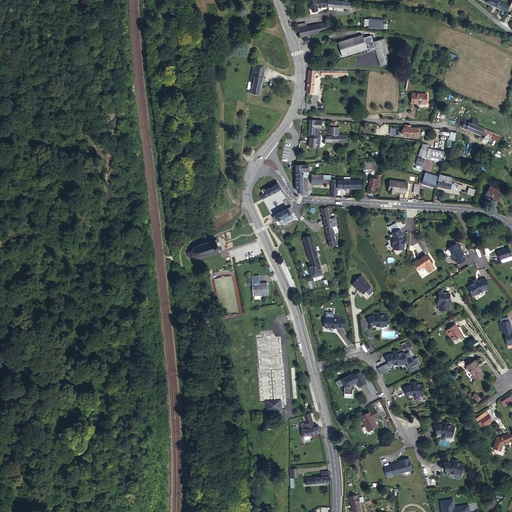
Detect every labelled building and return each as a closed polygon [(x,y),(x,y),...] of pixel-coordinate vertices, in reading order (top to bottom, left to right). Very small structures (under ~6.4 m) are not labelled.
[(326,0),(309,0),(310,7),(311,9),(311,11),(318,9),(318,8),(328,7),(327,0),(326,0)] [(498,0),(482,0),(505,11),(508,5),(498,0)] [(387,29),(387,23),(384,23),(384,19),(368,18),(367,28),(387,29)] [(319,32),(325,30),(324,25),(318,26),(317,25),(298,29),(300,37),(319,33),(319,32)] [(380,66),(388,64),(386,54),(388,53),(384,39),(373,42),(371,36),(363,38),(362,35),(338,43),(342,57),(366,49),(367,52),(375,50),(380,66)] [(251,93),(259,95),(264,69),(256,68),(254,77),(252,76),(251,82),(253,82),(251,93)] [(315,70),(308,70),(308,71),(306,92),(313,93),(315,73),(315,70)] [(411,103),(426,104),(427,95),(412,94),(411,103)] [(460,126),(496,141),(499,135),(477,126),(479,121),(473,119),(471,124),(462,120),(460,126)] [(322,121),(309,120),(309,134),(318,134),(318,131),(321,132),(322,121)] [(410,128),(410,126),(406,125),(406,127),(404,127),(403,136),(418,137),(418,128),(410,128)] [(309,147),(319,148),(320,135),(309,134),(309,137),(310,137),(309,147)] [(499,142),(507,146),(510,140),(501,136),(499,142)] [(419,155),(425,157),(428,145),(423,143),(419,155)] [(416,165),(422,166),(423,166),(424,160),(417,158),(416,165)] [(461,160),(459,165),(479,171),(480,166),(461,160)] [(422,183),(434,187),(437,178),(432,176),(432,175),(425,173),(422,183)] [(453,177),(439,174),(437,186),(453,190),(455,184),(451,184),(453,177)] [(375,189),(380,190),(383,176),(376,175),(376,179),(371,178),(368,192),(374,194),(375,189)] [(306,179),(296,178),(296,189),(298,192),(304,195),(307,196),(306,179)] [(337,189),(351,188),(351,180),(337,180),(337,189)] [(351,180),(351,188),(361,188),(361,180),(351,180)] [(394,191),(405,193),(407,182),(389,180),(387,192),(394,193),(394,191)] [(265,198),(281,189),(278,184),(266,190),(263,193),(265,198)] [(485,196),(497,202),(502,192),(490,186),(485,196)] [(293,212),(290,207),(287,208),(275,214),(275,215),(272,217),(275,222),(293,212)] [(327,207),(321,208),(329,246),(336,245),(332,227),(337,226),(335,218),(330,219),(327,207)] [(401,229),(390,234),(392,238),(393,239),(393,248),(394,249),(405,249),(405,243),(407,243),(407,238),(403,238),(403,237),(403,234),(401,229)] [(307,264),(309,269),(319,266),(311,235),(303,238),(310,263),(307,264)] [(187,252),(186,253),(186,254),(187,254),(188,257),(187,258),(188,258),(188,259),(190,259),(189,258),(193,257),(194,257),(196,258),(196,259),(197,259),(197,258),(200,257),(200,258),(202,258),(201,256),(205,255),(205,257),(206,256),(206,255),(209,254),(209,255),(211,254),(210,253),(214,252),(214,253),(215,253),(215,252),(218,251),(219,252),(220,251),(219,250),(221,250),(220,249),(219,249),(216,240),(217,240),(217,239),(216,240),(215,239),(214,239),(215,240),(211,241),(211,240),(210,241),(210,242),(206,243),(206,242),(205,242),(206,243),(202,244),(202,243),(201,244),(201,245),(197,246),(197,245),(196,245),(196,246),(194,248),(193,247),(192,248),(193,249),(192,251),(190,251),(191,252),(188,253),(187,252)] [(457,264),(466,258),(462,252),(463,252),(462,250),(461,250),(459,248),(460,244),(455,244),(452,245),(451,244),(447,249),(453,253),(449,256),(451,259),(453,258),(454,259),(453,260),(455,263),(456,262),(457,264)] [(508,247),(497,251),(500,259),(511,255),(508,247)] [(426,255),(414,263),(418,270),(422,267),(424,266),(425,267),(428,272),(435,268),(426,255)] [(319,266),(309,269),(312,278),(313,278),(314,280),(320,279),(320,276),(322,275),(319,266)] [(259,275),(246,276),(247,284),(252,283),(253,296),(268,295),(267,283),(260,283),(259,275)] [(360,275),(351,284),(356,289),(357,289),(362,294),(370,286),(362,279),(363,278),(360,275)] [(472,283),(467,287),(474,295),(482,290),(483,291),(488,291),(487,278),(481,279),(478,281),(477,282),(475,279),(471,281),(472,283)] [(449,293),(438,293),(438,299),(437,299),(437,305),(438,305),(438,310),(449,310),(449,305),(450,305),(450,302),(449,302),(449,293)] [(381,312),(377,312),(377,315),(375,315),(372,315),(367,318),(373,328),(376,327),(376,325),(385,326),(387,325),(387,315),(381,314),(381,312)] [(332,319),(325,318),(324,328),(324,329),(327,329),(328,328),(336,329),(336,328),(343,328),(344,319),(337,319),(337,317),(332,317),(332,319)] [(510,321),(499,323),(500,332),(505,331),(505,333),(507,345),(511,345),(511,332),(510,330),(511,330),(510,321)] [(461,335),(454,324),(445,331),(448,336),(452,341),(461,335)] [(272,327),(259,328),(259,335),(264,335),(264,338),(273,338),(272,327)] [(389,354),(384,356),(390,367),(394,365),(394,364),(403,364),(404,363),(405,353),(398,352),(398,350),(394,350),(394,354),(392,354),(389,354)] [(473,361),(465,367),(474,380),(482,374),(473,361)] [(342,381),(344,385),(343,393),(351,394),(352,389),(355,388),(353,383),(357,381),(359,386),(366,382),(361,371),(353,375),(352,373),(344,377),(345,379),(342,381)] [(409,385),(404,388),(410,399),(413,397),(413,395),(422,396),(424,395),(424,384),(418,384),(418,382),(414,382),(413,385),(412,385),(409,385)] [(471,397),(476,400),(480,395),(475,392),(471,397)] [(504,406),(511,401),(511,398),(510,396),(501,401),(504,406)] [(281,400),(265,401),(266,412),(270,412),(270,417),(278,416),(278,411),(282,411),(281,400)] [(375,409),(361,416),(368,431),(377,426),(374,418),(378,416),(375,409)] [(314,427),(310,413),(304,415),(306,423),(300,425),(301,429),(302,437),(320,432),(318,426),(314,427)] [(490,416),(485,419),(483,416),(480,418),(483,425),(492,419),(490,416)] [(440,425),(435,426),(438,438),(442,437),(442,436),(451,438),(453,437),(456,428),(449,426),(450,424),(446,423),(445,426),(443,426),(440,425)] [(511,440),(511,437),(510,432),(505,435),(505,434),(496,438),(493,447),(500,450),(503,444),(511,440)] [(413,470),(410,458),(403,460),(403,461),(401,462),(392,463),(393,465),(385,466),(386,474),(394,472),(394,474),(413,470)] [(444,463),(447,475),(451,474),(451,472),(460,474),(462,474),(464,464),(458,462),(458,460),(454,459),(453,463),(452,462),(449,462),(444,463)] [(298,469),(290,469),(290,478),(294,478),(298,478),(298,469)] [(329,475),(329,471),(321,471),(321,476),(305,478),(306,484),(330,482),(331,482),(330,475),(329,475)] [(360,511),(357,495),(349,497),(353,511),(360,511)] [(453,499),(440,501),(441,511),(469,511),(468,505),(454,507),(453,499)]
